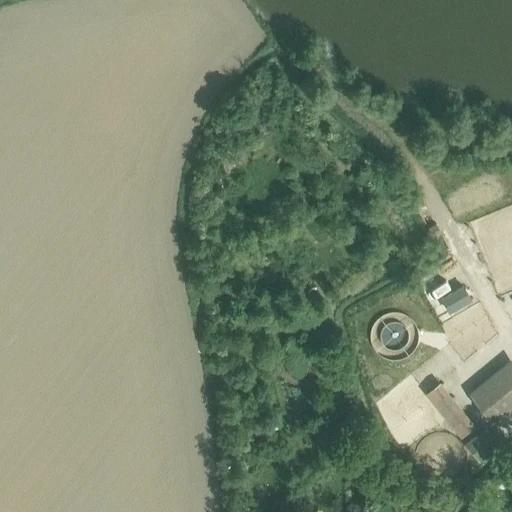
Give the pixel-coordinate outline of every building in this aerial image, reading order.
[(436,223),(428,227),(434,237),(441,232),(436,223)] [(425,367),(433,376),(458,354),(449,345),(425,367)] [(511,366),(511,365),(476,394),(495,418),(511,403),(511,366)] [(440,381),(425,393),(444,416),(461,437),(475,425),(443,385),(440,381)] [(486,424),(467,440),(483,458),(502,442),(486,424)]
